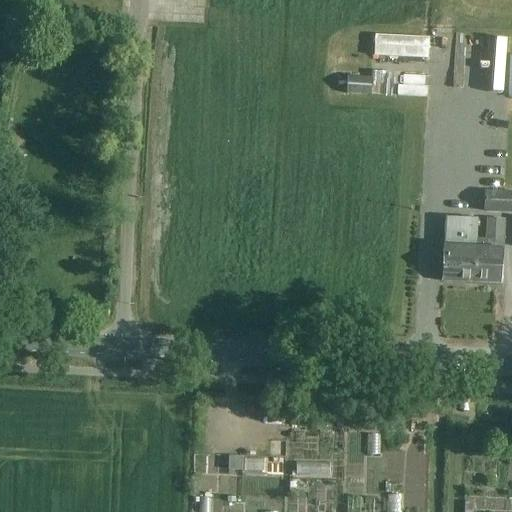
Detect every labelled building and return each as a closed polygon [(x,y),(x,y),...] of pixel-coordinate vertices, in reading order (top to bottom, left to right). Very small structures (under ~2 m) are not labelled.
[(370,95),(371,79),(347,77),(346,94),(370,95)] [(511,192),(483,191),(483,212),(511,212),(511,192)] [(441,282),(473,283),(475,239),(476,219),(444,217),(441,282)] [(484,240),(475,239),(473,283),(499,285),(501,248),(493,248),(493,241),(502,241),(503,221),(485,220),(484,240)] [(338,423),(336,399),(312,401),(313,425),(338,423)] [(298,462),(298,472),(333,473),(333,463),(298,462)]
